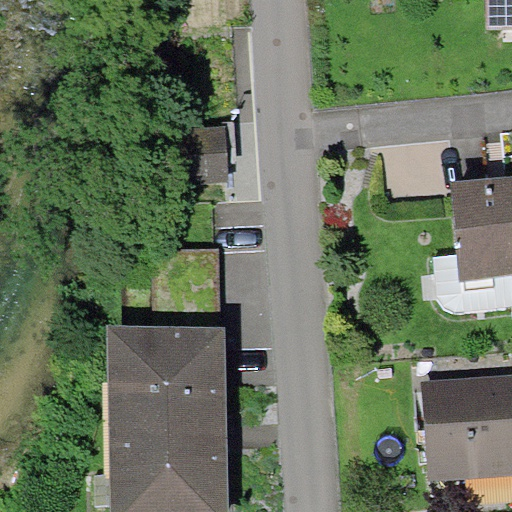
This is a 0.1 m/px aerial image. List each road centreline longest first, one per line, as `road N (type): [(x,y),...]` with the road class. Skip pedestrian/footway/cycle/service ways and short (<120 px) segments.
road 1 (residential): [(313,511),(283,0)]
road 2 (unknown): [(294,191),(511,155)]
